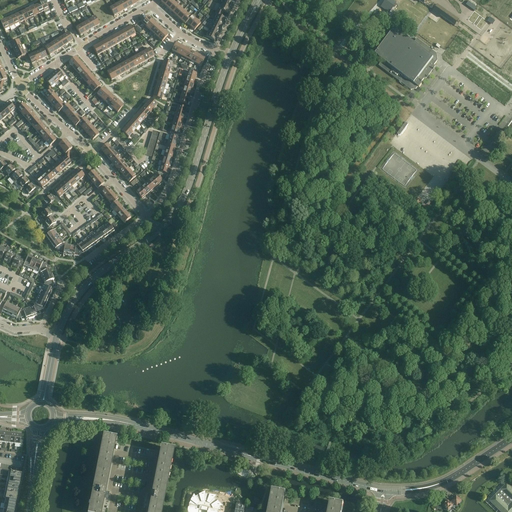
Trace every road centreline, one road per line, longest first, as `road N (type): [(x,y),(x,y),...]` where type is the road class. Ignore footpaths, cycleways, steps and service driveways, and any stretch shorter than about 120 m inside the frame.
road 1 (secondary): [(384,490),(133,424),(53,418)]
road 2 (secondary): [(158,230),(187,189),(230,57)]
road 3 (residential): [(144,216),(184,150),(214,50)]
road 4 (secondary): [(56,335),(84,286),(158,230)]
road 5 (residential): [(111,509),(117,453),(154,459),(139,511)]
road 6 (secondary): [(384,490),(447,480),(511,438)]
